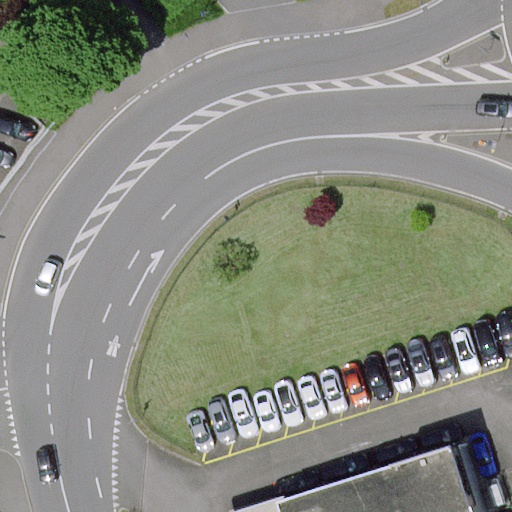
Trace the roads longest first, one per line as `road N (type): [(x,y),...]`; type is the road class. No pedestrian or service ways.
road 1 (unclassified): [(65,501),(124,321),(168,242),(222,187),(291,157),(359,154),(446,169),(511,192)]
road 2 (tertiary): [(332,83),(297,84),(223,106),(162,142),(128,174),(94,219),(62,289),(47,383)]
road 3 (tertiary): [(332,83),(511,102)]
road 4 (tertiary): [(485,0),(332,83)]
